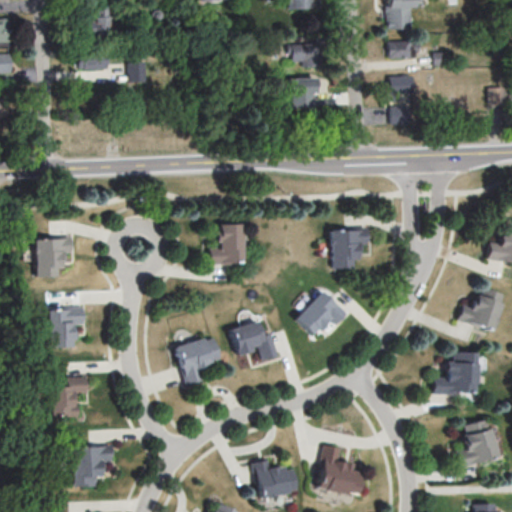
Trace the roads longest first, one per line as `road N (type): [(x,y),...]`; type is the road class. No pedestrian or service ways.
road 1 (tertiary): [(511,152),(0,170)]
road 2 (residential): [(144,511),(172,454),(205,431),(359,372),(391,325),(421,250)]
road 3 (residential): [(172,454),(147,423),(130,378),(126,341),(139,251)]
road 4 (residential): [(37,0),(43,168)]
road 5 (residential): [(350,0),(354,158)]
road 6 (residential): [(405,511),(402,456),(359,372)]
